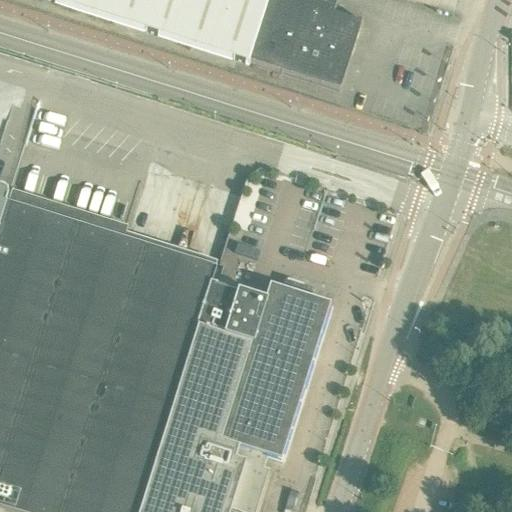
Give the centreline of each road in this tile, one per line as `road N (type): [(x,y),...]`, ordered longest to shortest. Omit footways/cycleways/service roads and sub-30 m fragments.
road 1 (residential): [(400,319),(468,112)]
road 2 (unclassified): [(338,511),(400,319)]
